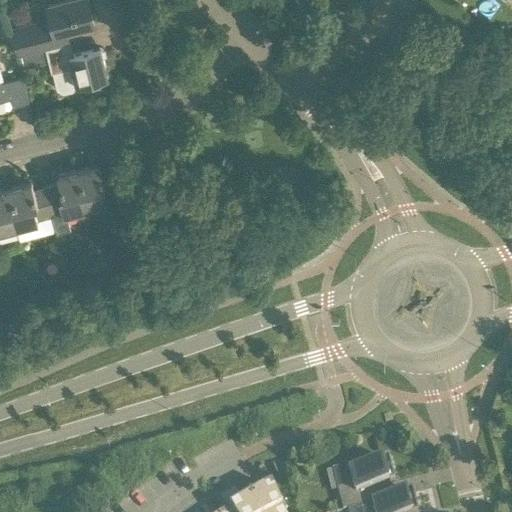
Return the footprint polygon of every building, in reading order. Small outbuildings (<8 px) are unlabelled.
[(88,0),(63,0),(47,4),(51,19),(9,30),(18,56),(20,55),(31,53),(45,49),(70,43),(66,30),(94,23),(88,0)] [(73,54),(70,43),(45,49),(51,73),(72,67),(76,84),(108,75),(100,47),(73,54)] [(20,55),(23,68),(34,65),(31,53),(20,55)] [(23,77),(0,83),(0,100),(13,97),(15,105),(29,101),(23,77)] [(80,194),(85,211),(106,205),(105,202),(120,197),(113,169),(101,172),(99,163),(78,169),(84,193),(80,194)] [(44,187),(52,216),(56,231),(57,233),(70,229),(66,216),(85,211),(80,194),(84,193),(78,169),(57,175),(59,183),(44,187)] [(31,181),(10,187),(17,211),(13,212),(17,229),(20,240),(56,231),(52,216),(44,187),(34,190),(31,181)] [(0,233),(17,229),(13,212),(17,211),(10,187),(0,189),(0,233)] [(127,243),(130,251),(139,248),(136,240),(127,243)] [(96,257),(87,248),(79,256),(88,265),(96,257)] [(43,282),(41,275),(37,272),(30,275),(34,285),(43,282)] [(296,476),(291,462),(273,467),(282,487),(292,484),(296,476)] [(384,502),(383,502),(380,490),(395,486),(394,484),(398,484),(398,482),(394,482),(389,462),(349,472),(353,487),(337,491),(342,511),(346,511),(373,505),(372,505),(384,502)] [(250,499),(249,500),(256,511),(285,511),(287,511),(281,498),(276,500),(271,490),(251,500),(250,499)] [(416,511),(412,494),(383,502),(384,502),(372,505),(373,505),(374,511),(416,511)] [(256,511),(249,500),(250,501),(230,511),(256,511)]
